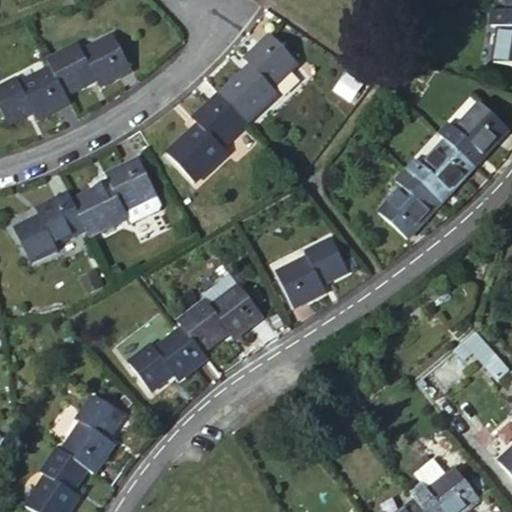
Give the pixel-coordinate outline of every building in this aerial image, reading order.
[(511,14),(506,14),(493,12),(491,26),(500,27),(493,63),(511,65),(511,14)] [(78,45),(47,62),(52,71),(66,98),(98,80),(102,88),(133,71),(113,35),(83,52),(78,45)] [(218,95),(247,126),(280,95),(273,89),(298,65),(270,35),(245,59),(250,66),(218,95)] [(41,120),(70,105),(66,98),(52,71),(23,88),(18,80),(0,89),(0,109),(10,127),(36,113),(41,120)] [(346,76),(337,90),(351,100),(361,85),(346,76)] [(221,149),(247,126),(218,95),(192,119),(198,125),(167,155),(195,184),(227,155),(221,149)] [(450,124),(439,135),(445,141),(477,169),(511,132),(479,104),(456,129),(450,124)] [(443,206),(477,169),(445,141),(421,166),(415,160),(405,171),(443,206)] [(85,232),(89,239),(128,218),(130,218),(126,211),(157,196),(138,159),(108,175),(112,181),(70,203),(85,232)] [(410,242),(443,206),(405,171),(395,181),(402,187),(377,213),(410,242)] [(70,203),(66,194),(36,210),(39,217),(13,231),(31,264),(56,251),(55,247),(85,232),(70,203)] [(162,207),(157,196),(126,211),(130,218),(128,218),(133,228),(160,214),(162,207)] [(306,257),(275,273),(293,309),(325,292),(322,286),(349,273),(331,239),(304,252),(306,257)] [(205,301),(177,323),(182,329),(201,354),(229,333),(234,339),(262,318),(238,285),(209,307),(205,301)] [(178,382),(206,361),(201,354),(182,329),(154,350),(150,345),(128,363),(151,394),(173,376),(178,382)] [(472,333),(462,343),(500,380),(510,370),(472,333)] [(88,470),(95,475),(116,445),(108,441),(124,416),(91,396),(75,420),(80,423),(64,447),(59,445),(56,449),(88,470)] [(88,470),(56,449),(41,473),(45,476),(25,506),(34,511),(69,511),(78,498),(72,495),(88,470)] [(511,451),(498,464),(511,478),(511,451)] [(414,474),(422,485),(429,494),(448,480),(432,460),(414,474)] [(422,485),(410,494),(415,501),(423,511),(468,511),(480,503),(458,473),(448,480),(429,494),(422,485)] [(423,511),(415,501),(399,511),(423,511)]
